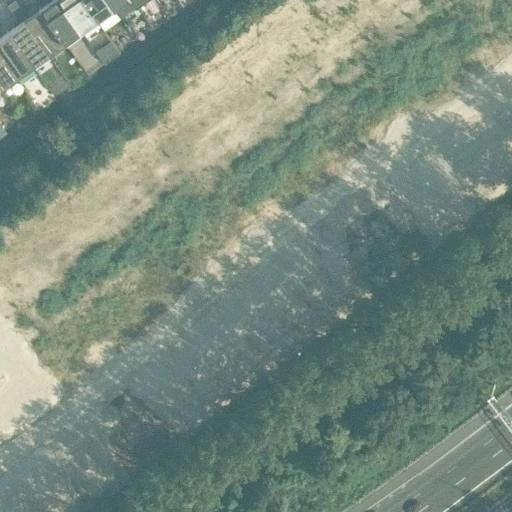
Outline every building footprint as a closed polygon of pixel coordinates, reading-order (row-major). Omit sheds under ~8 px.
[(11,0),(7,4),(13,13),(21,7),(15,0),(11,0)] [(39,6),(39,7),(64,41),(63,40),(78,29),(79,30),(80,30),(58,0),(50,0),(40,7),(39,6)] [(58,0),(80,30),(80,29),(79,28),(95,17),(95,19),(96,18),(83,0),(58,0)] [(83,0),(96,18),(97,18),(96,17),(111,6),(112,7),(107,0),(83,0)] [(21,7),(13,13),(20,22),(24,19),(27,17),(21,7)] [(39,8),(27,17),(24,19),(47,53),(48,53),(47,51),(62,41),(63,42),(64,41),(39,7),(38,7),(39,8)] [(7,29),(6,30),(31,65),(32,64),(31,63),(46,52),(47,53),(24,19),(20,22),(8,31),(7,29)] [(7,31),(0,36),(0,54),(15,76),(15,74),(30,64),(31,65),(6,30),(7,31)] [(273,70),(280,81),(307,61),(300,51),(273,70)] [(0,84),(13,75),(14,76),(15,76),(0,54),(0,84)]
